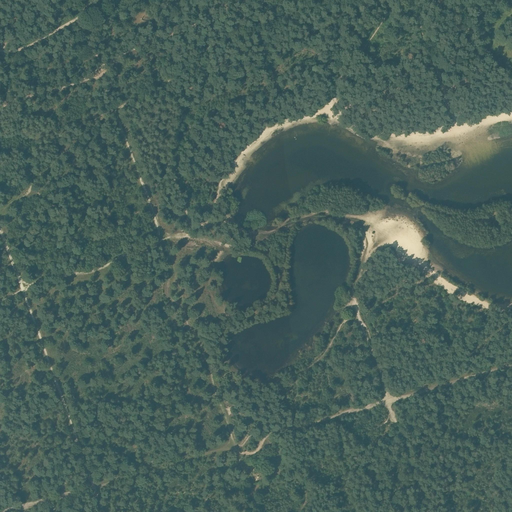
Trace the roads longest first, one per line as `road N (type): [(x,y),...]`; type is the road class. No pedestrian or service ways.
road 1 (track): [(116,108),(218,41),(323,0)]
road 2 (track): [(234,444),(161,239)]
road 3 (track): [(94,485),(24,286)]
road 4 (track): [(387,398),(234,444)]
road 5 (track): [(94,485),(234,444)]
road 6 (track): [(161,239),(24,286)]
road 7 (track): [(161,239),(116,108)]
road 8 (track): [(511,358),(387,398)]
road 9 (track): [(410,0),(455,122)]
